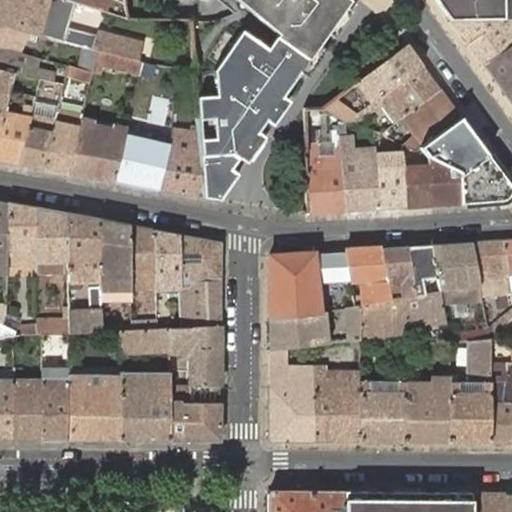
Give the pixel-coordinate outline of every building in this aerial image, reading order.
[(74,0),(73,0),(0,0),(0,25),(28,34),(70,45),(71,25),(68,24),(74,0)] [(123,0),(73,0),(74,0),(76,1),(76,0),(84,0),(83,4),(101,10),(104,0),(109,0),(124,3),(123,0)] [(109,13),(125,19),(124,3),(109,0),(104,0),(101,10),(109,13)] [(244,0),(256,9),(252,14),(264,24),(268,19),(280,29),(276,34),(265,50),(240,32),(211,72),(213,96),(194,97),(196,132),(202,197),(220,200),(238,174),(231,169),(239,158),(246,163),(264,137),(257,131),(265,120),(272,125),(288,101),(281,96),(299,72),(306,77),(325,49),(318,45),(326,33),(333,38),(345,21),(352,11),(344,6),(343,0),(244,0)] [(244,0),(235,0),(252,14),(256,9),(244,0)] [(435,0),(451,20),(501,20),(501,11),(510,0),(435,0)] [(268,19),(264,24),(276,34),(280,29),(268,19)] [(511,19),(501,20),(451,20),(483,64),(511,43),(511,19)] [(28,34),(0,25),(0,47),(19,52),(28,34)] [(90,32),(85,48),(98,51),(139,60),(142,45),(140,41),(97,31),(96,34),(90,32)] [(511,43),(483,64),(504,92),(511,86),(511,43)] [(421,64),(406,44),(358,82),(373,101),(421,64)] [(34,57),(19,52),(0,47),(0,70),(9,73),(14,74),(27,78),(40,80),(53,84),(55,72),(37,68),(39,58),(34,57)] [(98,51),(85,48),(80,70),(93,72),(95,65),(95,62),(98,51)] [(139,73),(143,61),(139,60),(98,51),(95,62),(139,73)] [(439,89),(421,64),(373,101),(370,103),(375,110),(381,105),(395,123),(402,117),(406,114),(439,89)] [(95,65),(93,72),(101,74),(102,67),(95,65)] [(93,72),(80,70),(69,67),(65,76),(89,82),(93,72)] [(0,81),(1,76),(7,77),(9,73),(0,70),(0,81)] [(5,103),(9,91),(14,74),(9,73),(7,77),(1,76),(0,81),(0,113),(2,113),(5,103)] [(53,84),(40,80),(37,88),(61,93),(62,86),(53,84)] [(460,117),(439,89),(406,114),(419,133),(416,136),(404,145),(412,149),(416,146),(460,117)] [(0,160),(20,164),(30,119),(31,115),(33,102),(35,96),(27,94),(22,117),(7,115),(2,113),(0,113),(0,160)] [(355,115),(334,100),(324,108),(339,117),(346,122),(352,123),(351,117),(355,115)] [(33,102),(31,115),(54,120),(56,111),(57,108),(33,102)] [(43,169),(68,174),(79,128),(81,118),(81,116),(56,111),(54,120),(54,122),(52,129),(43,169)] [(20,164),(43,169),(52,129),(54,122),(54,120),(31,115),(30,119),(20,164)] [(509,183),(460,117),(416,146),(427,157),(458,172),(461,203),(501,200),(503,200),(503,199),(505,199),(506,198),(507,198),(508,197),(508,196),(509,196),(509,195),(510,194),(510,193),(510,192),(510,191),(510,190),(510,189),(510,188),(510,187),(510,186),(510,185),(509,184),(509,183)] [(68,174),(112,182),(126,128),(81,118),(79,128),(68,174)] [(112,182),(158,190),(171,140),(165,139),(162,150),(129,143),(133,125),(127,123),(126,128),(112,182)] [(318,130),(306,130),(307,152),(305,151),(306,156),(312,156),(334,154),(340,154),(340,136),(339,127),(331,127),(332,144),(319,144),(318,130)] [(383,133),(374,130),(375,147),(378,209),(406,207),(401,144),(383,133)] [(165,139),(132,131),(129,143),(162,150),(165,139)] [(191,137),(171,134),(171,140),(158,190),(202,197),(196,132),(190,133),(191,137)] [(340,154),(343,210),(378,209),(375,147),(371,147),(371,156),(353,156),(353,149),(352,136),(340,136),(340,154)] [(412,149),(404,145),(401,144),(406,207),(431,205),(428,164),(415,165),(414,152),(414,150),(412,149)] [(371,156),(371,147),(353,149),(353,156),(371,156)] [(306,156),(306,213),(343,210),(340,154),(334,154),(335,161),(312,163),(312,156),(306,156)] [(334,154),(312,156),(312,163),(335,161),(334,154)] [(431,205),(461,203),(458,172),(427,157),(428,164),(431,205)] [(36,207),(8,202),(7,262),(7,265),(36,265),(36,207)] [(67,213),(36,207),(36,265),(36,271),(69,271),(67,213)] [(99,219),(67,213),(69,271),(69,283),(69,297),(77,297),(77,283),(100,282),(99,219)] [(129,225),(99,219),(100,282),(100,288),(101,301),(131,301),(131,290),(129,225)] [(153,230),(129,225),(131,290),(147,290),(148,307),(151,310),(157,309),(156,290),(153,230)] [(178,234),(153,230),(156,290),(157,309),(165,309),(165,290),(180,289),(180,282),(178,234)] [(220,242),(178,234),(180,282),(220,280),(220,242)] [(511,239),(501,240),(509,285),(511,294),(511,300),(511,239)] [(501,240),(471,242),(478,281),(480,288),(480,292),(482,298),(511,294),(509,285),(501,240)] [(471,242),(431,245),(440,293),(442,302),(452,300),(452,294),(451,282),(471,277),(473,282),(478,281),(471,242)] [(431,245),(407,247),(414,296),(440,293),(431,245)] [(407,247),(381,248),(388,291),(401,289),(401,297),(407,297),(414,296),(407,247)] [(381,248),(345,250),(351,281),(352,282),(365,281),(366,282),(372,281),(373,294),(370,296),(354,300),(356,306),(360,305),(390,299),(388,291),(381,248)] [(345,250),(313,252),(317,290),(324,290),(324,283),(338,282),(339,282),(351,281),(345,250)] [(317,290),(313,252),(269,255),(269,318),(319,312),(317,290)] [(451,282),(452,294),(480,292),(480,288),(478,281),(473,282),(471,277),(451,282)] [(180,282),(180,289),(182,328),(220,326),(220,280),(180,282)] [(440,293),(414,296),(407,297),(406,332),(447,327),(442,302),(440,293)] [(77,297),(69,297),(69,311),(90,311),(90,296),(77,297)] [(390,299),(360,305),(360,339),(406,334),(406,332),(407,297),(401,297),(390,299)] [(511,304),(492,325),(493,328),(494,333),(511,319),(511,304)] [(360,305),(356,306),(340,308),(341,314),(346,314),(348,340),(360,339),(360,305)] [(69,311),(69,320),(70,335),(102,333),(102,326),(101,310),(90,311),(69,311)] [(319,312),(269,318),(269,349),(314,345),(328,343),(324,311),(319,312)] [(6,315),(2,324),(16,331),(21,318),(6,315)] [(157,317),(158,321),(158,330),(166,329),(165,317),(157,317)] [(69,320),(37,321),(37,322),(37,334),(42,335),(70,335),(69,320)] [(132,322),(132,324),(132,331),(158,330),(158,321),(132,322)] [(21,323),(21,335),(37,335),(37,334),(37,322),(21,323)] [(2,324),(0,323),(0,338),(15,336),(16,331),(2,324)] [(102,326),(102,333),(119,332),(132,331),(132,324),(102,326)] [(220,326),(182,328),(171,329),(170,353),(170,369),(170,374),(169,388),(220,386),(220,326)] [(132,331),(119,332),(119,374),(119,376),(119,440),(168,440),(169,388),(170,374),(170,369),(165,369),(165,374),(128,374),(128,354),(170,353),(171,329),(166,329),(158,330),(132,331)] [(489,335),(488,329),(448,335),(449,343),(467,341),(490,338),(489,335)] [(70,335),(42,335),(42,348),(69,348),(70,335)] [(489,380),(490,338),(467,341),(467,381),(450,380),(449,442),(489,442),(489,380)] [(290,348),(269,349),(269,366),(289,366),(290,348)] [(506,380),(489,380),(489,442),(511,442),(511,361),(506,362),(506,380)] [(269,441),(314,441),(314,371),(313,366),(289,366),(269,366),(269,441)] [(41,440),(68,440),(69,375),(69,370),(42,370),(42,382),(41,440)] [(314,441),(359,442),(359,381),(359,372),(350,371),(333,371),(314,371),(314,441)] [(119,440),(119,376),(69,375),(68,440),(119,440)] [(359,442),(404,441),(405,380),(359,381),(359,442)] [(449,442),(450,380),(405,380),(404,441),(449,442)] [(0,438),(13,439),(14,382),(0,381),(0,438)] [(42,382),(14,382),(13,439),(41,440),(42,382)] [(219,441),(220,386),(169,388),(168,440),(219,441)] [(342,511),(343,491),(271,491),(269,492),(268,511),(342,511)] [(395,492),(343,491),(342,511),(471,511),(472,492),(455,492),(425,492),(395,492)] [(505,511),(506,492),(472,492),(471,511),(505,511)]
